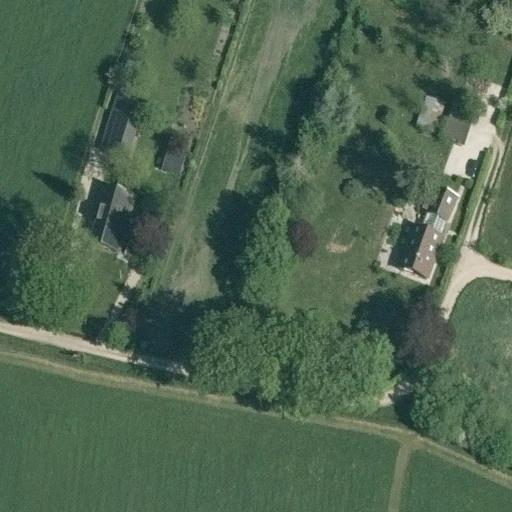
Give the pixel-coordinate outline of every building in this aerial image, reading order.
[(126,120),(132,102),(114,97),(96,154),(123,163),(136,124),(126,120)] [(444,106),(426,100),(416,129),(434,135),(444,106)] [(464,147),(474,116),(452,109),(442,140),(464,147)] [(180,175),(185,160),(169,155),(164,170),(180,175)] [(101,189),(96,206),(102,208),(91,247),(118,255),(134,198),(101,189)] [(431,192),(422,216),(428,218),(423,234),(418,232),(415,242),(404,239),(400,250),(408,253),(401,273),(427,282),(441,240),(440,240),(446,224),(447,224),(455,200),(431,192)]
